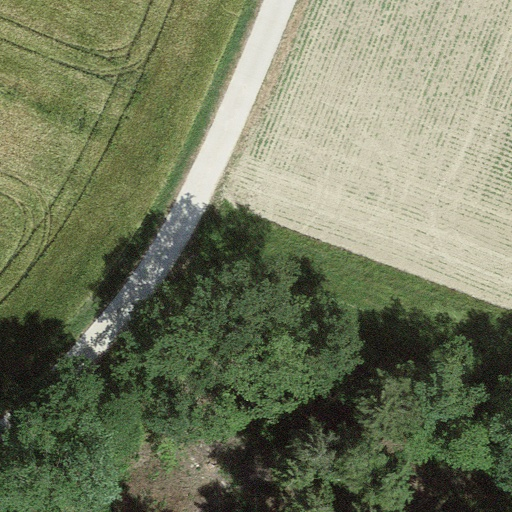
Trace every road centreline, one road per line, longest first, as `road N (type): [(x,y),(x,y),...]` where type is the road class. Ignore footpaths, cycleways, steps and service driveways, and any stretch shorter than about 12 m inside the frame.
road 1 (track): [(0,439),(147,286),(179,234),(278,0)]
road 2 (track): [(511,351),(179,234)]
